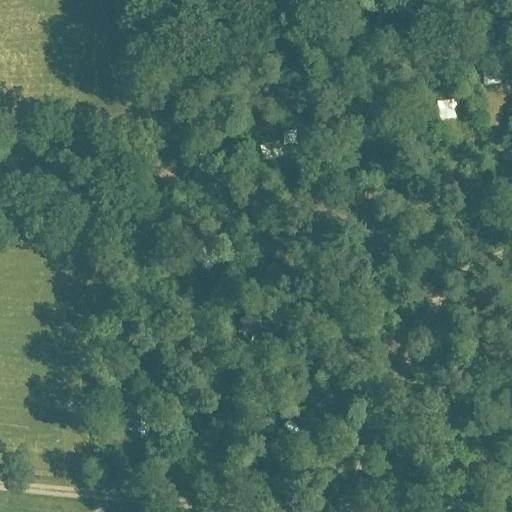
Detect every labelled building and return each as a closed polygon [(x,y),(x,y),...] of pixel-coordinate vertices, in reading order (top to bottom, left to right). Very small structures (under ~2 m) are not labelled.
[(511,77),(493,79),(495,101),(511,100),(511,77)] [(375,163),(388,162),(387,147),(373,148),(375,163)] [(279,172),(296,165),(292,152),(274,158),(279,172)] [(212,188),(226,183),(220,167),(207,171),(212,188)] [(213,262),(215,284),(225,284),(223,261),(213,262)] [(251,324),(259,346),(273,342),(266,319),(251,324)]
